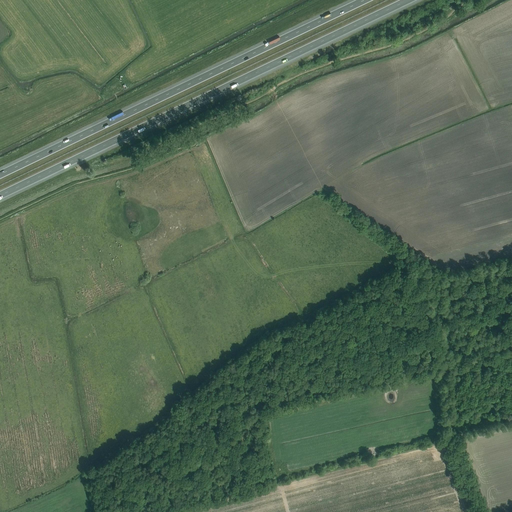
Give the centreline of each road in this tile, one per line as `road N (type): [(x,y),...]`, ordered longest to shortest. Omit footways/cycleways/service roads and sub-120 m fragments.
road 1 (motorway): [(0,195),(408,0)]
road 2 (motorway): [(365,0),(0,174)]
road 3 (track): [(480,511),(448,434),(441,330)]
road 4 (track): [(441,330),(384,245),(321,195)]
